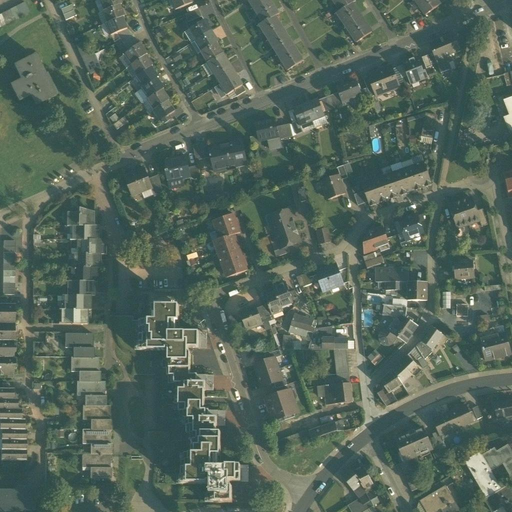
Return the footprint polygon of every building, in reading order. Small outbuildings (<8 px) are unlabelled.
[(107,10),(102,0),(99,0),(97,1),(95,2),(100,14),(104,12),(107,10)] [(122,4),(120,0),(102,0),(107,10),(120,5),(122,4)] [(173,13),(178,10),(174,0),(168,0),(173,13)] [(193,4),(191,0),(174,0),(178,10),(193,4)] [(247,0),(254,9),(268,0),(247,0)] [(279,14),(269,0),(268,0),(254,9),(263,24),(275,16),(279,14)] [(357,0),(356,0),(332,0),(340,11),(353,3),(357,0)] [(440,5),(436,0),(416,0),(415,1),(425,15),(440,5)] [(24,2),(20,5),(25,15),(30,12),(24,2)] [(363,17),(353,3),(340,11),(337,13),(347,28),(363,17)] [(20,17),(25,15),(20,5),(15,7),(20,17)] [(61,9),(63,15),(74,11),(72,5),(61,9)] [(124,17),(120,5),(107,10),(104,12),(109,23),(122,18),(124,17)] [(15,20),(20,17),(15,7),(10,10),(15,20)] [(185,15),(188,22),(202,17),(199,9),(185,15)] [(10,22),(15,20),(10,10),(5,12),(10,22)] [(76,16),(74,11),(63,15),(65,20),(76,16)] [(6,25),(10,22),(5,12),(0,14),(6,25)] [(109,23),(104,12),(100,14),(97,15),(102,26),(108,24),(109,23)] [(284,31),(275,16),(263,24),(260,26),(269,41),(284,31)] [(373,33),(363,17),(347,28),(357,43),(373,33)] [(127,30),(122,18),(109,23),(108,24),(113,36),(117,34),(127,30)] [(191,29),(198,40),(211,32),(204,21),(191,29)] [(113,36),(108,24),(102,26),(100,27),(105,39),(110,37),(113,36)] [(66,29),(69,37),(75,35),(74,33),(75,33),(72,26),(66,29)] [(163,27),(155,30),(158,38),(166,35),(163,27)] [(184,33),(191,45),(198,40),(191,29),(184,33)] [(122,41),(131,50),(140,44),(127,30),(117,34),(122,41)] [(294,46),(284,31),(269,41),(279,56),(294,46)] [(218,43),(211,32),(198,40),(204,51),(216,44),(218,43)] [(113,36),(110,37),(115,44),(122,56),(126,53),(131,50),(122,41),(117,34),(113,36)] [(430,44),(436,61),(446,57),(460,52),(453,35),(430,44)] [(198,55),(202,52),(204,51),(198,40),(191,45),(198,55)] [(77,46),(80,51),(91,46),(89,41),(77,46)] [(131,50),(126,53),(132,62),(134,64),(146,56),(147,54),(140,44),(131,50)] [(222,54),(216,44),(204,51),(202,52),(209,63),(222,54)] [(94,52),(91,46),(80,51),(82,57),(94,52)] [(304,62),(294,46),(279,56),(288,71),(304,62)] [(96,57),(94,52),(82,57),(85,62),(96,57)] [(125,67),(132,62),(126,53),(122,56),(119,58),(125,67)] [(179,53),(172,57),(175,63),(182,59),(179,53)] [(229,65),(222,54),(209,63),(215,74),(229,65)] [(153,66),(146,56),(134,64),(132,66),(139,76),(151,67),(153,66)] [(422,58),(426,69),(432,67),(428,56),(422,58)] [(31,97),(36,107),(46,102),(45,99),(55,94),(46,77),(39,81),(36,75),(42,72),(34,57),(16,66),(20,73),(18,74),(21,81),(11,87),(15,95),(18,94),(22,101),(31,97)] [(98,63),(96,57),(85,62),(87,68),(98,63)] [(448,64),(446,57),(436,61),(441,74),(451,70),(448,64)] [(416,78),(418,82),(419,82),(427,79),(423,67),(421,68),(419,63),(417,64),(415,58),(402,63),(403,66),(407,77),(409,81),(416,78)] [(101,68),(98,63),(87,68),(90,73),(101,68)] [(209,78),(215,74),(209,63),(202,67),(209,78)] [(235,76),(229,65),(215,74),(222,84),(235,76)] [(133,80),(138,77),(139,76),(132,66),(127,69),(126,70),(133,80)] [(397,68),(402,79),(407,77),(403,66),(397,68)] [(159,77),(151,67),(139,76),(138,77),(145,87),(157,79),(159,77)] [(368,77),(376,96),(398,88),(397,84),(392,70),(391,67),(368,76),(368,77)] [(392,70),(397,84),(403,81),(402,79),(397,68),(392,70)] [(242,87),(235,76),(222,84),(228,95),(233,92),(242,87)] [(363,79),(367,89),(371,99),(376,96),(368,77),(363,79)] [(416,78),(409,81),(411,86),(412,86),(412,88),(420,85),(419,82),(418,82),(416,78)] [(164,89),(157,79),(145,87),(143,88),(150,99),(162,90),(164,89)] [(339,93),(342,103),(353,98),(354,99),(361,97),(361,96),(359,92),(355,82),(337,89),(339,93)] [(221,100),(227,96),(228,95),(222,84),(214,89),(221,100)] [(233,92),(236,97),(245,92),(242,87),(233,92)] [(150,99),(143,88),(135,95),(142,105),(148,100),(150,99)] [(371,99),(367,89),(359,92),(361,96),(361,97),(363,102),(371,99)] [(169,100),(162,90),(150,99),(148,100),(155,110),(156,110),(167,102),(169,100)] [(185,94),(188,99),(194,96),(190,90),(185,94)] [(229,101),(236,97),(233,92),(228,95),(227,96),(229,101)] [(339,93),(328,97),(331,110),(343,105),(342,103),(339,93)] [(371,99),(373,105),(379,103),(376,96),(371,99)] [(323,113),(331,110),(328,97),(318,101),(323,113)] [(148,100),(142,105),(149,115),(154,111),(155,110),(148,100)] [(318,100),(306,105),(312,121),(324,116),(323,113),(318,101),(318,100)] [(174,112),(167,102),(156,110),(154,111),(162,122),(161,122),(163,125),(171,119),(169,116),(172,114),(175,112),(174,112)] [(379,103),(373,105),(376,113),(382,111),(379,103)] [(300,126),(312,121),(306,105),(293,110),(295,114),(298,122),(293,124),(292,124),(297,136),(303,133),(300,126)] [(174,117),(176,119),(184,113),(181,108),(174,112),(175,112),(172,114),(174,117)] [(298,122),(295,114),(289,116),(293,124),(298,122)] [(407,123),(425,118),(426,114),(407,119),(407,123)] [(425,118),(425,120),(436,122),(437,116),(426,114),(425,118)] [(110,119),(114,125),(120,121),(115,115),(110,119)] [(312,121),(315,128),(327,123),(324,116),(312,121)] [(113,126),(117,130),(126,123),(123,119),(120,121),(114,125),(113,126)] [(425,120),(423,126),(435,128),(436,122),(425,120)] [(255,125),(259,142),(268,140),(278,138),(278,137),(276,128),(275,121),(255,125)] [(315,128),(312,121),(300,126),(303,133),(315,128)] [(278,138),(278,141),(279,140),(292,137),(290,125),(276,128),(278,137),(278,138)] [(423,126),(422,132),(434,134),(435,128),(423,126)] [(433,140),(434,134),(422,132),(421,138),(433,140)] [(281,148),(279,140),(278,141),(278,138),(268,140),(270,151),(281,148)] [(211,158),(214,173),(239,167),(238,163),(247,162),(242,140),(233,142),(234,144),(210,150),(209,150),(210,155),(211,158)] [(193,146),(196,158),(210,155),(209,150),(210,150),(208,143),(193,146)] [(411,159),(411,160),(413,166),(424,162),(421,155),(411,159)] [(166,171),(168,180),(181,178),(181,180),(182,180),(191,178),(186,158),(171,161),(171,160),(165,161),(168,171),(166,171)] [(411,160),(401,164),(403,170),(413,166),(411,160)] [(424,162),(413,166),(421,189),(426,187),(426,188),(431,186),(431,185),(432,185),(424,162)] [(390,167),(393,173),(403,170),(401,164),(401,163),(390,167)] [(344,166),(347,175),(353,173),(349,164),(344,166)] [(191,168),(194,180),(200,179),(198,166),(191,168)] [(338,176),(341,182),(348,179),(347,175),(344,166),(336,169),(338,176)] [(413,166),(403,170),(411,192),(415,191),(416,191),(421,190),(421,189),(413,166)] [(125,177),(132,196),(141,192),(152,188),(149,180),(145,169),(125,177)] [(403,170),(393,173),(401,196),(407,195),(406,194),(411,192),(403,170)] [(393,173),(382,177),(390,200),(391,199),(391,200),(396,198),(401,196),(393,173)] [(155,196),(155,197),(163,194),(159,176),(149,180),(152,188),(155,196)] [(321,182),(328,201),(345,195),(341,182),(338,176),(321,182)] [(382,177),(372,181),(380,203),(381,203),(381,204),(386,202),(386,201),(390,200),(382,177)] [(170,189),(183,187),(182,180),(181,180),(181,178),(168,180),(170,189)] [(375,205),(380,203),(372,181),(362,184),(364,192),(368,203),(369,207),(370,207),(376,206),(375,205)] [(144,200),(155,196),(152,188),(141,192),(144,200)] [(298,189),(301,203),(306,202),(304,188),(298,189)] [(364,192),(359,194),(363,205),(368,203),(364,192)] [(358,207),(363,205),(359,194),(354,196),(358,207)] [(466,201),(461,203),(469,225),(479,221),(480,221),(477,212),(472,200),(466,202),(466,201)] [(458,229),(469,225),(461,203),(455,205),(450,208),(454,220),(457,229),(458,229)] [(67,226),(76,226),(94,227),(94,213),(79,209),(79,213),(69,213),(69,220),(67,220),(67,226)] [(275,234),(276,233),(295,227),(289,210),(269,217),(275,234)] [(479,221),(481,227),(487,225),(482,210),(477,212),(480,221),(479,221)] [(213,222),(217,231),(237,224),(233,215),(213,222)] [(400,222),(406,239),(422,233),(423,233),(417,216),(400,222)] [(448,222),(453,236),(459,233),(458,229),(457,229),(454,220),(448,222)] [(406,239),(400,222),(394,224),(400,241),(406,239)] [(240,233),(237,224),(217,231),(209,234),(212,243),(214,242),(234,235),(240,233)] [(72,240),(78,240),(99,241),(99,227),(94,227),(76,226),(76,234),(72,234),(72,240)] [(301,243),(295,227),(276,233),(282,250),(287,248),(301,243)] [(364,243),(364,255),(380,250),(379,249),(388,246),(389,247),(390,246),(383,228),(369,232),(371,236),(369,236),(364,243)] [(319,233),(322,244),(329,243),(327,232),(319,233)] [(237,244),(234,235),(214,242),(217,251),(237,244)] [(77,248),(77,254),(100,255),(103,255),(103,241),(99,241),(78,240),(78,248),(77,248)] [(240,253),(237,244),(217,251),(220,260),(240,253)] [(274,252),(276,258),(289,253),(287,248),(282,250),(274,252)] [(244,262),(240,253),(220,260),(224,269),(244,262)] [(77,261),(77,268),(97,269),(100,269),(100,255),(77,254),(73,254),(73,261),(77,261)] [(363,258),(365,263),(376,259),(374,254),(363,258)] [(384,264),(382,257),(376,259),(365,263),(367,270),(384,264)] [(195,259),(186,262),(188,268),(197,265),(195,259)] [(247,272),(244,262),(224,269),(227,279),(247,272)] [(454,271),(455,280),(474,279),(473,262),(454,264),(454,271)] [(324,292),(331,289),(338,287),(342,285),(336,267),(317,273),(324,292)] [(73,275),(73,282),(94,283),(97,283),(97,269),(77,268),(70,268),(70,275),(73,275)] [(379,284),(385,284),(401,283),(408,283),(408,269),(376,270),(376,284),(379,284)] [(444,281),(455,280),(454,271),(444,272),(444,281)] [(297,278),(301,289),(312,285),(308,274),(297,278)] [(69,288),(69,296),(91,296),(94,297),(94,283),(73,282),(67,282),(67,288),(69,288)] [(385,292),(392,292),(397,291),(401,291),(401,283),(385,284),(385,289),(385,292)] [(427,284),(408,283),(408,291),(408,298),(408,302),(427,302),(427,284)] [(274,289),(275,292),(281,307),(292,303),(289,294),(285,284),(274,289)] [(292,303),(293,306),(297,304),(298,303),(299,302),(299,301),(295,291),(289,294),(292,303)] [(397,291),(397,297),(397,299),(408,298),(408,291),(401,291),(397,291)] [(282,311),(281,307),(275,292),(265,296),(268,304),(272,315),(273,315),(282,311)] [(451,293),(442,293),(442,309),(451,309),(451,293)] [(67,303),(67,310),(87,310),(90,310),(91,296),(69,296),(64,296),(64,303),(67,303)] [(177,307),(178,298),(156,297),(155,307),(177,307)] [(393,300),(392,307),(407,308),(407,301),(393,300)] [(262,306),(263,307),(267,320),(268,320),(274,318),(273,315),(272,315),(268,304),(262,306)] [(0,305),(0,323),(14,324),(15,305),(0,305)] [(407,308),(392,307),(384,306),(383,311),(382,316),(391,317),(394,321),(398,315),(401,317),(405,319),(407,308)] [(468,306),(457,306),(456,317),(468,317),(468,306)] [(155,307),(151,307),(151,321),(138,321),(138,336),(135,336),(134,351),(166,351),(167,351),(167,369),(190,369),(190,354),(188,354),(188,348),(199,349),(199,333),(184,333),(184,334),(179,334),(179,323),(179,307),(177,307),(155,307)] [(262,322),(267,320),(263,307),(257,309),(262,322)] [(240,314),(246,331),(263,325),(262,322),(257,309),(256,308),(240,314)] [(87,325),(87,310),(67,310),(61,310),(61,317),(64,317),(64,325),(87,325)] [(364,327),(372,326),(372,310),(363,310),(364,327)] [(227,318),(232,329),(241,326),(237,315),(227,318)] [(305,340),(311,342),(311,339),(313,334),(314,330),(315,328),(317,322),(295,315),(289,333),(305,338),(305,340)] [(387,331),(390,333),(401,317),(398,315),(394,321),(388,330),(387,331)] [(405,319),(401,317),(390,333),(397,338),(406,344),(418,328),(411,323),(406,320),(405,319)] [(262,322),(263,325),(265,332),(271,330),(268,320),(267,320),(262,322)] [(14,341),(14,324),(0,323),(0,341),(12,341),(14,341)] [(311,339),(323,340),(323,339),(332,339),(332,328),(314,330),(313,334),(311,339)] [(393,345),(397,338),(390,333),(387,331),(388,330),(385,328),(379,336),(379,340),(381,344),(384,346),(389,347),(393,345)] [(421,343),(433,351),(443,336),(431,328),(421,343)] [(199,333),(199,349),(207,349),(207,333),(199,333)] [(73,346),(73,359),(94,359),(94,349),(93,349),(91,349),(91,344),(93,344),(93,335),(65,334),(65,345),(73,346)] [(479,338),(486,362),(511,355),(505,334),(489,338),(488,336),(479,338)] [(283,350),(301,350),(301,344),(302,343),(298,343),(298,342),(292,342),(293,338),(284,336),(284,337),(283,350)] [(323,340),(311,339),(311,342),(308,350),(323,350),(323,340)] [(334,351),(334,350),(334,340),(334,339),(332,339),(323,339),(323,340),(323,350),(334,351)] [(348,340),(334,340),(334,350),(346,350),(348,350),(348,342),(348,340)] [(12,347),(12,341),(0,341),(0,357),(12,358),(12,354),(14,353),(14,348),(12,347)] [(421,343),(419,344),(431,353),(433,351),(421,343)] [(422,357),(425,361),(432,354),(431,353),(419,344),(416,347),(422,357)] [(417,361),(417,360),(422,357),(416,347),(410,354),(417,361)] [(339,375),(340,385),(350,384),(346,350),(334,350),(334,351),(337,375),(339,375)] [(264,356),(266,361),(275,358),(275,359),(282,357),(280,351),(277,351),(264,356)] [(371,363),(379,355),(375,351),(367,358),(371,363)] [(371,363),(375,367),(383,359),(379,355),(371,363)] [(407,356),(393,371),(402,385),(407,393),(419,386),(409,373),(416,366),(407,356)] [(12,359),(12,358),(0,357),(0,375),(12,375),(12,368),(14,366),(14,361),(12,359)] [(417,360),(424,370),(429,367),(425,361),(422,357),(417,360)] [(254,366),(258,377),(279,370),(275,359),(275,358),(266,361),(254,366)] [(79,370),(79,383),(100,383),(100,373),(98,373),(97,373),(97,368),(99,368),(99,359),(94,359),(73,359),(71,359),(71,370),(79,370)] [(283,381),(285,380),(288,379),(284,368),(279,370),(283,381)] [(190,376),(190,369),(167,369),(167,385),(173,385),(173,399),(179,399),(179,398),(182,398),(181,441),(189,441),(220,441),(220,434),(216,434),(216,427),(217,427),(217,420),(221,420),(221,411),(221,409),(209,409),(209,412),(202,411),(202,406),(204,406),(204,391),(206,391),(206,385),(209,385),(209,376),(209,374),(196,374),(196,376),(190,376)] [(283,381),(279,370),(258,377),(262,388),(274,384),(283,381)] [(391,393),(402,385),(393,371),(393,370),(381,382),(386,389),(389,394),(391,393)] [(214,376),(209,376),(209,385),(206,385),(206,391),(214,392),(214,376)] [(274,384),(276,390),(287,386),(285,380),(283,381),(274,384)] [(85,393),(85,407),(106,407),(106,397),(104,397),(102,397),(102,393),(104,393),(104,383),(100,383),(79,383),(77,383),(76,393),(85,393)] [(326,397),(327,406),(353,403),(350,384),(340,385),(317,388),(318,397),(326,397)] [(0,399),(13,400),(14,390),(0,389),(0,399)] [(378,395),(386,408),(392,406),(397,403),(391,393),(389,394),(386,389),(378,395)] [(265,400),(273,422),(299,414),(291,391),(281,394),(275,395),(276,396),(265,400)] [(17,400),(13,400),(0,399),(0,410),(17,410),(17,400)] [(511,401),(494,405),(497,420),(511,416),(511,401)] [(91,418),(90,431),(110,431),(111,431),(112,421),(111,421),(108,421),(108,417),(111,417),(111,407),(106,407),(85,407),(83,407),(82,418),(91,418)] [(466,407),(450,414),(456,430),(473,422),(466,407)] [(477,420),(483,418),(478,407),(472,409),(477,420)] [(21,410),(17,410),(0,410),(0,420),(21,420),(21,410)] [(225,411),(221,411),(221,420),(217,420),(217,427),(225,427),(225,411)] [(441,436),(456,430),(450,414),(433,421),(438,432),(440,437),(441,436)] [(24,420),(21,420),(0,420),(0,430),(1,430),(24,431),(24,420)] [(335,423),(338,432),(344,431),(342,421),(335,423)] [(321,428),(324,436),(336,432),(338,432),(335,423),(321,428)] [(308,431),(311,441),(324,436),(321,428),(321,427),(308,431)] [(396,440),(405,462),(410,460),(432,451),(423,429),(415,432),(414,431),(409,434),(409,435),(396,440)] [(26,431),(24,431),(1,430),(1,441),(26,441),(26,431)] [(90,442),(90,455),(109,455),(111,455),(111,445),(110,445),(107,445),(107,441),(110,441),(110,431),(90,431),(82,431),(82,442),(90,442)] [(287,439),(288,440),(289,444),(290,448),(311,441),(308,431),(302,433),(287,439)] [(446,449),(441,436),(440,437),(438,432),(432,435),(439,451),(446,449)] [(26,451),(26,441),(1,441),(1,451),(26,451)] [(220,456),(220,441),(189,441),(189,448),(192,448),(192,454),(180,454),(180,462),(182,462),(182,470),(176,470),(176,485),(210,485),(210,494),(205,494),(205,503),(232,503),(232,490),(229,490),(229,482),(241,483),(241,467),(230,467),(230,460),(225,460),(226,456),(220,456)] [(487,443),(478,448),(483,456),(492,451),(487,443)] [(483,456),(482,457),(489,469),(501,462),(511,480),(511,455),(510,453),(511,452),(508,446),(498,452),(496,448),(492,451),(483,456)] [(26,462),(26,451),(1,451),(1,461),(26,462)] [(109,465),(109,455),(90,455),(81,455),(81,465),(89,465),(89,479),(110,480),(110,469),(109,469),(107,469),(107,464),(109,465)] [(501,490),(489,469),(482,457),(481,456),(470,462),(476,472),(475,472),(476,475),(477,474),(479,478),(476,480),(487,498),(501,490)] [(422,488),(420,482),(418,477),(415,471),(413,466),(410,460),(405,462),(400,465),(402,470),(405,476),(407,481),(409,487),(412,492),(422,488)] [(249,467),(241,467),(241,483),(249,483),(249,467)] [(340,475),(354,492),(361,485),(362,484),(353,473),(349,468),(340,475)] [(361,485),(365,491),(371,487),(374,486),(363,468),(353,473),(362,484),(361,485)] [(365,491),(361,485),(354,492),(360,499),(367,495),(365,491)] [(511,511),(511,490),(509,486),(501,490),(487,498),(485,500),(492,511),(502,505),(505,511),(511,511)] [(17,487),(15,489),(20,494),(32,494),(32,509),(30,511),(34,511),(35,488),(17,487)] [(432,511),(441,507),(444,511),(460,511),(446,487),(421,501),(421,502),(427,511),(432,511)] [(23,511),(24,511),(30,511),(32,509),(32,494),(20,494),(15,489),(14,490),(0,490),(0,511),(23,511)] [(367,495),(371,502),(377,498),(374,492),(367,495)] [(364,506),(365,506),(371,502),(367,495),(360,499),(359,500),(364,506)] [(359,499),(353,503),(359,511),(363,511),(367,510),(365,506),(364,506),(359,500),(359,499)] [(373,506),(371,502),(365,506),(367,510),(373,506)] [(427,511),(421,502),(418,504),(417,510),(417,511),(427,511)] [(351,511),(359,511),(353,503),(348,506),(351,511)]
